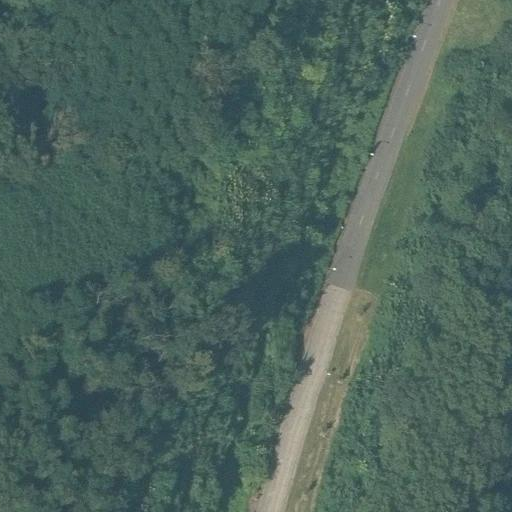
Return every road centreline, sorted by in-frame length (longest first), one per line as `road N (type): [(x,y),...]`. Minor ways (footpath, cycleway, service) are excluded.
road 1 (tertiary): [(337,290),(438,0)]
road 2 (tertiary): [(337,290),(268,511)]
